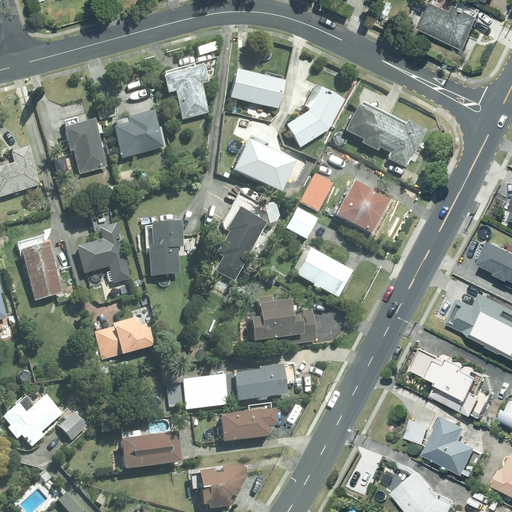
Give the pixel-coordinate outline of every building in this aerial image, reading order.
[(463,51),(479,18),(455,7),(452,13),(430,2),(417,29),(463,51)] [(205,111),(197,82),(203,80),(198,62),(157,74),(162,91),(170,89),(178,119),(205,111)] [(281,78),(231,67),(225,96),(275,107),(281,78)] [(296,147),(324,128),(339,98),(315,86),(303,109),(281,123),(296,147)] [(385,158),(402,167),(410,150),(411,151),(422,128),(403,119),(400,126),(354,103),(341,129),(359,138),(358,142),(374,150),(376,147),(388,152),(385,158)] [(118,157),(160,146),(149,108),(121,115),(123,121),(108,124),(118,157)] [(90,117),(59,125),(66,151),(69,150),(76,174),(103,167),(90,117)] [(247,138),(232,171),(278,191),(293,159),(247,138)] [(0,194),(36,185),(25,144),(6,150),(9,161),(0,163),(0,194)] [(298,202),(317,211),(331,183),(313,174),(298,202)] [(329,214),(365,233),(383,198),(347,179),(329,214)] [(232,281),(264,221),(234,206),(222,229),(225,231),(214,253),(220,256),(212,271),(232,281)] [(304,239),(315,218),(294,207),(283,228),(304,239)] [(109,222),(105,208),(86,213),(93,238),(72,244),(80,273),(105,265),(110,282),(127,278),(111,221),(109,222)] [(176,219),(145,222),(147,243),(144,243),(147,275),(175,273),(173,246),(178,246),(176,219)] [(31,300),(58,292),(42,240),(15,248),(31,300)] [(511,253),(488,242),(477,265),(511,281),(511,253)] [(335,297),(349,270),(307,247),(292,274),(335,297)] [(243,290),(236,286),(233,292),(240,296),(243,290)] [(511,306),(482,292),(475,306),(459,298),(447,323),(463,331),(464,331),(489,343),(488,344),(504,352),(504,350),(511,354),(511,306)] [(268,300),(268,295),(253,297),(254,302),(252,302),(253,315),(245,316),(248,339),(282,335),(283,344),(313,341),(309,309),(294,311),(293,302),(285,303),(284,298),(268,300)] [(92,332),(100,360),(149,345),(143,323),(135,325),(133,317),(110,323),(111,326),(92,332)] [(434,395),(481,418),(494,392),(483,387),(488,375),(468,366),(468,364),(453,357),(449,363),(440,359),(441,357),(423,348),(412,370),(431,379),(432,378),(441,382),(434,395)] [(263,400),(263,397),(283,394),(279,364),(255,367),(255,369),(230,373),(230,375),(233,397),(234,401),(256,398),(256,400),(263,400)] [(222,376),(222,374),(179,380),(180,383),(165,385),(168,408),(183,406),(183,410),(226,405),(225,398),(233,397),(230,375),(222,376)] [(37,431),(58,413),(41,393),(20,411),(12,402),(0,413),(0,418),(5,424),(2,427),(13,438),(17,434),(28,446),(40,434),(37,431)] [(511,425),(511,400),(509,408),(506,407),(500,420),(511,425)] [(421,446),(436,411),(416,403),(402,438),(421,446)] [(270,406),(214,414),(218,441),(264,435),(263,425),(273,424),(270,406)] [(70,412),(56,426),(70,440),(84,426),(70,412)] [(463,474),(477,447),(459,438),(465,426),(442,415),(423,454),(463,474)] [(119,468),(176,460),(172,430),(115,438),(119,468)] [(511,493),(511,452),(511,453),(504,469),(501,467),(493,485),(511,493)] [(204,509),(228,506),(241,478),(240,468),(230,464),(216,466),(217,473),(209,474),(208,468),(193,471),(198,505),(204,505),(204,509)] [(55,485),(41,470),(34,477),(48,491),(55,485)] [(449,511),(454,502),(438,495),(417,471),(391,493),(407,511),(449,511)] [(502,497),(510,502),(511,498),(511,494),(506,491),(502,497)] [(81,511),(63,492),(53,502),(62,511),(81,511)] [(93,500),(99,504),(103,496),(98,493),(93,500)]
